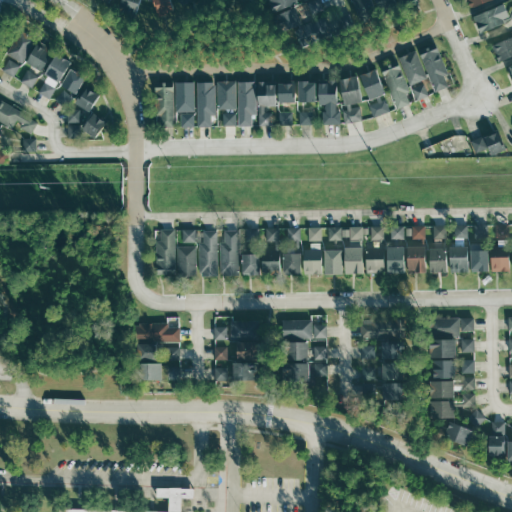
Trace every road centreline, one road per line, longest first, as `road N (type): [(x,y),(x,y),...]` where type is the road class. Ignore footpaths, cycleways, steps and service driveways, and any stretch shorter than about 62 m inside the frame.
road 1 (residential): [(511,496),(351,434),(270,414),(0,405)]
road 2 (residential): [(511,295),(162,301),(143,292)]
road 3 (residential): [(136,149),(355,143),(475,93)]
road 4 (residential): [(143,292),(133,277),(134,111),(109,48),(86,27)]
